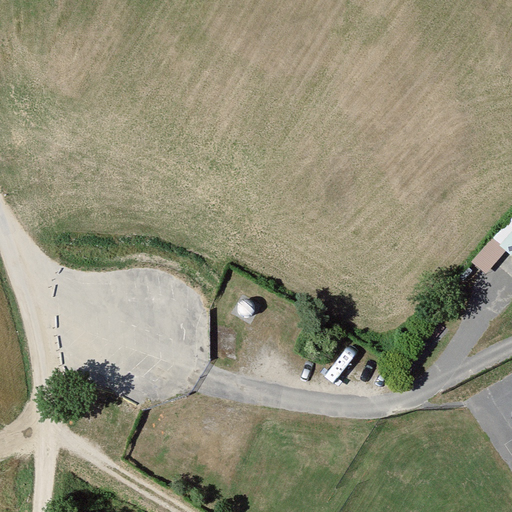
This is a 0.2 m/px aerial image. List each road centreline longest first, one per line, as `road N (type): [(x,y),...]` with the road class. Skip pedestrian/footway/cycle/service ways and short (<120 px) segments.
road 1 (track): [(43,511),(49,437),(41,354),(0,219)]
road 2 (track): [(49,437),(80,447),(182,511)]
